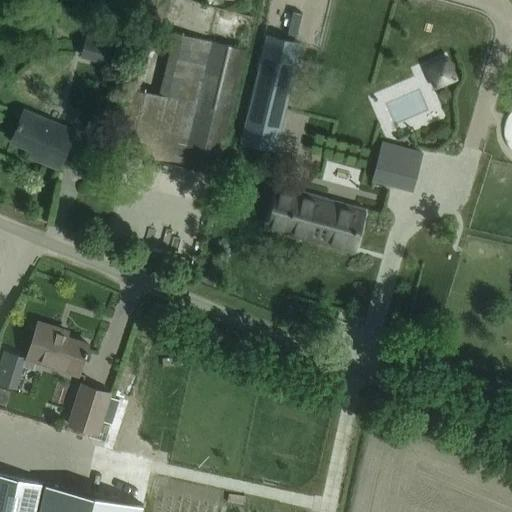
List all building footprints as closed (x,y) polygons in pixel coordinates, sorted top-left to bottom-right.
[(0,0),(0,19),(17,22),(20,0),(0,0)] [(113,34),(88,26),(79,58),(108,66),(116,40),(112,39),(113,34)] [(126,87),(116,131),(111,150),(216,174),(245,48),(173,32),(158,95),(126,87)] [(241,142),(274,149),(294,59),(270,54),(259,103),(250,101),(241,142)] [(447,58),(427,67),(435,86),(455,77),(447,58)] [(24,109),(19,120),(11,139),(41,151),(38,158),(58,167),(73,130),(24,109)] [(380,143),(371,175),(412,186),(421,154),(380,143)] [(276,191),(273,205),(267,224),(355,248),(365,210),(300,192),(298,197),(276,191)] [(38,322),(32,341),(26,358),(78,374),(84,354),(85,355),(87,350),(85,349),(87,344),(53,333),(55,328),(38,322)] [(2,350),(0,356),(0,384),(16,390),(25,359),(2,350)] [(80,383),(67,425),(95,433),(108,391),(80,383)] [(0,474),(0,511),(128,511),(130,502),(0,474)]
